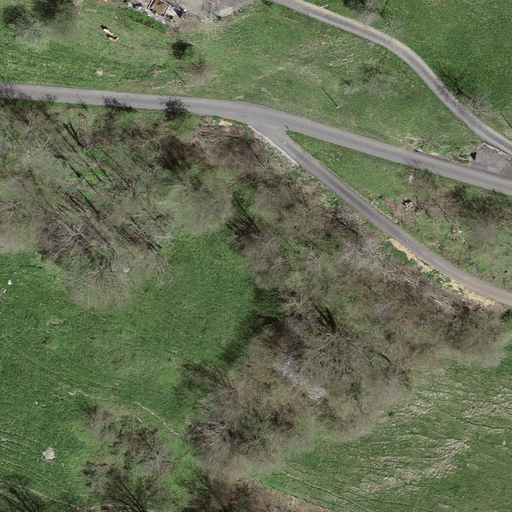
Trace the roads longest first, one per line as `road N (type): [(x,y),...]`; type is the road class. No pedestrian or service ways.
road 1 (residential): [(0,89),(254,115),(511,185)]
road 2 (track): [(254,115),(405,251),(511,305)]
road 3 (track): [(511,147),(450,107),(406,50),(277,0)]
